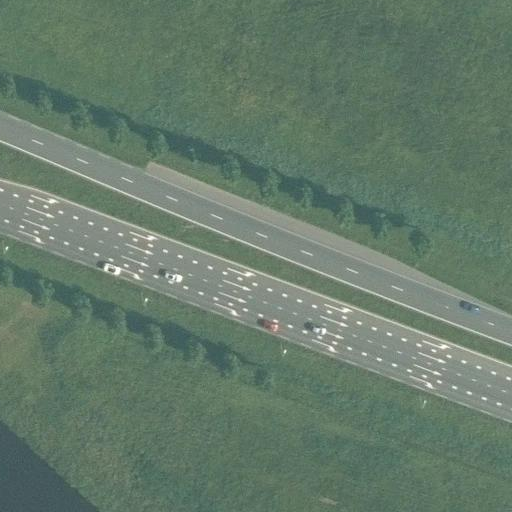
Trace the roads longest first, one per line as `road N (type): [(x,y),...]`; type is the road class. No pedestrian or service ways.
road 1 (primary): [(511,333),(0,127)]
road 2 (primary): [(0,208),(511,396)]
